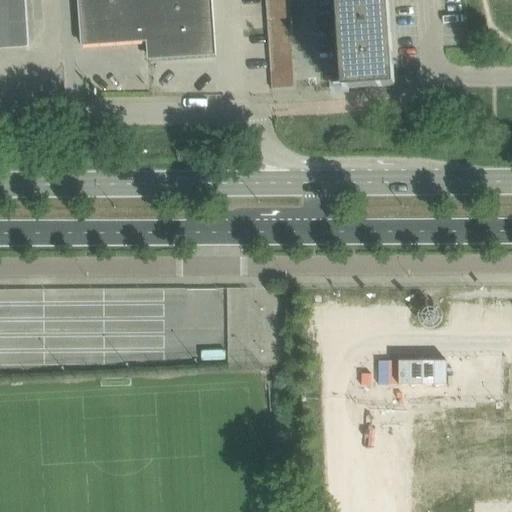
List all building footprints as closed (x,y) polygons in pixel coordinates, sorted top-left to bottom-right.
[(0,0),(0,23),(26,22),(27,47),(29,47),(26,0),(0,0)] [(215,56),(216,55),(212,0),(79,0),(83,44),(148,40),(149,58),(215,53),(215,56)] [(341,0),(348,85),(348,88),(343,88),(336,89),(336,90),(349,89),(390,86),(390,85),(390,83),(389,83),(383,0),(341,0)] [(291,16),(290,5),(266,7),(267,18),(291,16)] [(267,18),(268,30),(291,28),(291,16),(267,18)] [(291,28),(268,30),(268,42),(292,40),(291,28)] [(292,40),(268,42),(269,54),(293,52),(292,40)] [(293,52),(269,54),(270,66),(294,64),(293,52)] [(270,66),(271,77),(294,76),(294,64),(270,66)] [(295,88),(294,76),(271,77),(271,89),(271,90),(295,88)] [(420,417),(388,417),(388,463),(420,463),(420,417)] [(442,417),(420,417),(420,463),(442,462),(442,417)] [(464,417),(442,417),(442,462),(464,462),(464,417)] [(485,417),(464,417),(464,462),(486,462),(485,417)] [(507,417),(485,417),(486,462),(507,462),(507,417)] [(464,493),(456,494),(456,507),(464,507),(464,493)] [(472,493),(464,493),(464,507),(472,507),(472,493)] [(507,493),(499,493),(499,507),(507,507),(507,493)] [(421,494),(413,494),(413,507),(421,507),(421,494)] [(429,494),(421,494),(421,507),(429,507),(429,494)]
